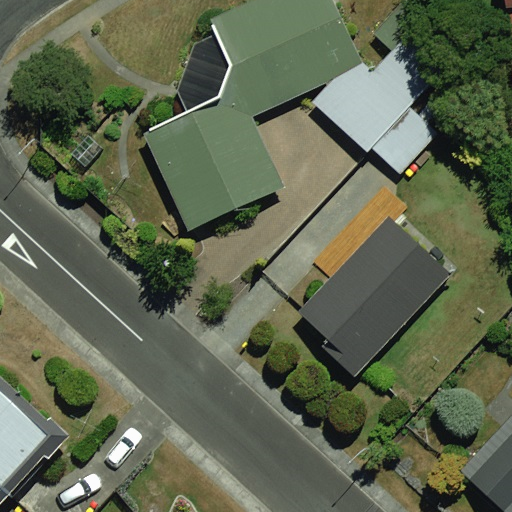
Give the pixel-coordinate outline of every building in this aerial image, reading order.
[(323,0),(228,0),(208,8),(241,95),(345,56),(323,0)] [(386,34),(319,108),(380,163),(447,89),(386,34)] [(221,87),(125,126),(166,225),(261,186),(221,87)] [(381,209),(285,300),(355,372),(451,281),(381,209)] [(0,390),(0,511),(2,511),(63,450),(0,390)] [(511,511),(511,401),(447,466),(493,511),(511,511)]
